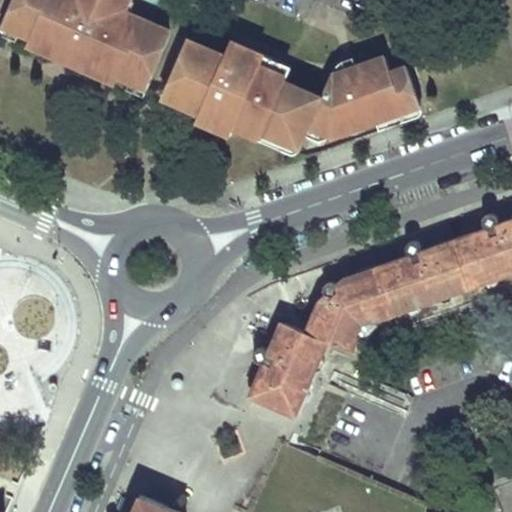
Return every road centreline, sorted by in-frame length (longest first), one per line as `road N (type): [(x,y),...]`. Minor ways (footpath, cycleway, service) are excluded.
road 1 (tertiary): [(197,246),(511,139)]
road 2 (tertiary): [(142,305),(53,511)]
road 3 (residential): [(394,483),(437,403),(478,390),(511,395)]
road 4 (residential): [(0,196),(107,251)]
road 5 (tertiary): [(197,246),(176,221),(145,215),(125,224),(107,251)]
